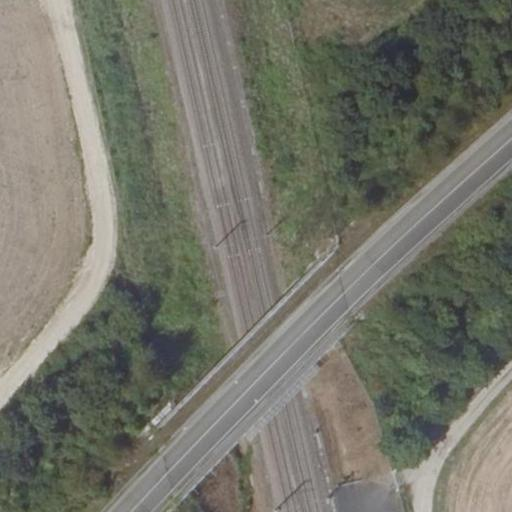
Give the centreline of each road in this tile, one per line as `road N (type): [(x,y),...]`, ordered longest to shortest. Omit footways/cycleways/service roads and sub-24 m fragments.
road 1 (tertiary): [(132,511),(255,380),(511,139)]
road 2 (track): [(0,440),(99,318),(120,248),(63,0)]
road 3 (track): [(424,511),(458,434),(511,379)]
